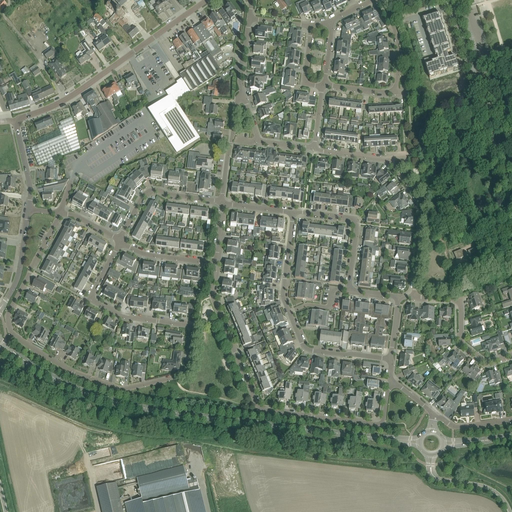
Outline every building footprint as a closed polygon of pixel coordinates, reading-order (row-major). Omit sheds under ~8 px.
[(170,4),(167,1),(167,0),(161,0),(161,1),(154,5),(153,6),(156,9),(159,13),(163,10),(163,11),(164,11),(163,10),(165,9),(165,10),(169,7),(171,6),(170,4)] [(286,5),(282,0),(278,0),(279,0),(276,2),(277,2),(279,6),(283,10),(285,8),(287,7),(285,5),(286,5)] [(308,6),(306,0),(305,0),(301,0),(302,1),(303,5),(297,8),(299,10),(301,15),(304,13),(304,15),(311,12),(308,6)] [(308,6),(311,12),(312,13),(314,12),(315,13),(322,10),(319,5),(317,0),(314,0),(313,1),(314,4),(310,5),(307,0),(306,0),(308,6)] [(333,8),(331,4),(328,0),(324,0),(325,2),(319,5),(322,10),(323,12),(325,10),(326,12),(333,8)] [(122,9),(122,8),(121,8),(120,8),(118,8),(109,2),(106,6),(115,14),(109,20),(114,26),(118,22),(122,27),(132,39),(139,32),(134,26),(131,29),(128,25),(127,26),(121,19),(120,17),(121,17),(122,16),(123,15),(124,14),(124,13),(124,12),(124,11),(123,10),(123,9),(122,9)] [(143,9),(145,5),(143,2),(139,6),(140,7),(133,11),(135,14),(141,10),(143,9)] [(237,14),(237,13),(236,11),(231,3),(225,7),(226,8),(224,9),(226,12),(231,19),(232,21),(234,20),(235,19),(235,18),(233,16),(237,14)] [(377,21),(379,20),(381,22),(380,22),(383,28),(387,26),(383,19),(382,19),(379,11),(375,13),(373,9),(368,12),(372,21),(375,19),(377,21)] [(369,22),(372,21),(368,12),(362,14),(364,18),(360,20),(365,30),(369,28),(368,25),(369,25),(369,22)] [(215,13),(209,17),(212,21),(213,23),(216,26),(218,30),(220,29),(224,34),(228,31),(224,26),(226,24),(223,20),(221,21),(215,13)] [(230,20),(225,13),(222,16),(226,22),(227,24),(231,22),(230,20)] [(440,13),(423,19),(434,56),(424,59),(430,78),(435,77),(435,76),(441,74),(441,73),(440,73),(440,72),(443,71),(444,73),(444,71),(447,70),(448,71),(447,71),(447,72),(454,70),(453,69),(458,67),(455,56),(449,58),(447,53),(451,52),(448,44),(447,44),(446,39),(448,39),(448,40),(448,38),(447,39),(444,31),(442,27),(444,26),(444,27),(444,26),(443,26),(441,19),(440,19),(438,14),(440,14),(440,15),(440,13)] [(92,19),(92,20),(94,21),(98,26),(100,24),(103,26),(106,23),(102,20),(97,14),(94,17),(92,19)] [(355,32),(359,30),(362,28),(364,31),(365,30),(360,20),(357,22),(355,18),(350,20),(353,29),(355,32)] [(211,21),(210,22),(208,20),(206,21),(202,23),(203,24),(208,31),(211,29),(212,28),(213,29),(216,27),(216,26),(213,23),(212,23),(211,21)] [(351,40),(352,36),(350,30),(353,29),(350,20),(344,23),(346,27),(344,28),(344,27),(343,28),(341,38),(343,39),(351,40)] [(222,51),(220,49),(209,33),(203,24),(194,31),(202,44),(210,55),(211,55),(212,58),(222,51)] [(107,39),(110,37),(101,26),(98,28),(103,35),(98,38),(100,41),(105,47),(110,43),(107,39)] [(272,32),(272,27),(263,26),(262,29),(258,28),(258,29),(256,28),(256,32),(255,37),(258,38),(258,40),(265,41),(265,38),(265,34),(267,34),(267,32),(272,32)] [(222,36),(216,27),(213,29),(219,38),(222,36)] [(290,33),(290,34),(293,35),(293,39),(301,40),(302,38),(303,35),(302,35),(302,33),(299,33),(300,30),(300,29),(291,28),(290,33)] [(188,33),(187,33),(195,44),(198,42),(200,45),(202,44),(194,31),(193,30),(192,30),(191,30),(190,31),(190,32),(189,32),(189,33),(188,33)] [(84,39),(86,41),(89,45),(93,42),(89,36),(88,36),(87,34),(85,35),(83,37),(84,39)] [(190,42),(188,38),(185,34),(180,38),(183,42),(185,45),(190,42)] [(372,37),(370,38),(367,40),(368,42),(378,42),(379,45),(388,44),(387,39),(382,39),(382,34),(381,34),(379,35),(372,37)] [(94,45),(96,47),(99,51),(105,47),(100,41),(98,38),(95,39),(96,41),(93,43),(94,45)] [(323,43),(324,40),(318,38),(314,45),(320,48),(323,43)] [(188,54),(181,44),(178,39),(173,43),(177,50),(180,48),(185,56),(186,55),(188,54)] [(289,42),(288,48),(296,49),(297,49),(298,46),(300,46),(301,45),(302,45),(302,41),(301,41),(301,40),(293,39),(292,43),(289,42)] [(350,45),(351,40),(343,39),(343,43),(338,42),(338,48),(347,49),(347,46),(350,45)] [(89,45),(86,41),(81,44),(85,51),(82,53),(81,52),(80,52),(76,54),(76,55),(78,58),(77,59),(81,65),(88,60),(87,59),(89,58),(90,59),(91,58),(89,56),(94,53),(90,47),(89,45)] [(266,50),(267,43),(258,42),(258,45),(254,45),(253,53),(263,54),(264,50),(266,50)] [(369,56),(377,56),(385,55),(384,50),(388,50),(388,44),(379,45),(379,49),(377,50),(377,51),(369,52),(369,56)] [(47,59),(51,56),(56,53),(52,47),(47,51),(43,54),(47,59)] [(288,48),(287,54),(290,55),(290,58),(299,60),(299,59),(300,58),(300,56),(299,55),(300,53),(297,52),(297,49),(296,49),(288,48)] [(349,59),(349,58),(349,54),(346,52),(347,49),(338,48),(337,54),(341,54),(341,58),(349,59)] [(197,51),(193,54),(196,57),(196,59),(193,61),(195,65),(203,60),(197,51)] [(180,75),(183,80),(191,92),(213,78),(222,72),(218,67),(212,58),(211,55),(210,55),(206,58),(203,60),(195,65),(193,61),(192,60),(190,61),(187,63),(186,63),(183,66),(186,71),(181,74),(180,75)] [(384,60),(385,55),(377,56),(376,61),(379,62),(379,66),(388,66),(389,61),(384,60)] [(264,58),(259,57),(255,57),(254,61),(252,60),(251,68),(256,68),(256,71),(255,73),(262,74),(263,65),(265,65),(266,58),(264,58)] [(282,65),(282,67),(284,68),(286,68),(291,69),(295,69),(295,66),(298,66),(298,64),(299,63),(299,61),(299,60),(290,58),(287,58),(286,66),(284,66),(282,65)] [(348,65),(348,61),(349,59),(341,58),(340,63),(336,62),(335,68),(344,69),(344,66),(348,65)] [(65,70),(62,66),(57,59),(53,62),(49,64),(56,75),(58,74),(61,79),(67,75),(64,71),(65,70)] [(35,76),(37,75),(41,72),(35,65),(30,69),(35,76)] [(376,70),(375,75),(383,76),(383,72),(388,72),(388,66),(379,66),(379,69),(376,70)] [(284,68),(283,73),(286,73),(286,79),(295,80),(295,79),(297,79),(297,76),(296,76),(296,73),(294,72),(291,72),(291,69),(286,68),(284,68)] [(346,79),(347,74),(344,72),(344,69),(335,68),(334,73),(339,74),(338,78),(346,79)] [(131,85),(134,83),(137,88),(139,87),(132,74),(124,78),(127,84),(127,85),(126,85),(126,86),(126,87),(127,88),(128,88),(129,89),(130,88),(131,88),(131,87),(131,86),(131,85)] [(250,77),(250,81),(251,81),(250,88),(255,89),(259,89),(260,82),(261,82),(266,83),(267,76),(260,75),(259,79),(255,78),(250,77)] [(375,78),(377,79),(377,83),(386,84),(387,77),(383,76),(375,75),(375,78)] [(209,86),(208,90),(212,90),(211,96),(212,96),(217,97),(219,87),(222,87),(222,84),(221,83),(220,83),(220,79),(221,79),(221,78),(215,81),(214,82),(213,87),(209,86)] [(281,86),(281,90),(284,90),(288,91),(289,87),(291,87),(294,88),(294,85),(296,85),(296,82),(295,82),(295,80),(286,79),(285,86),(281,86)] [(152,108),(151,113),(153,116),(155,120),(166,136),(177,153),(200,138),(198,135),(193,128),(189,121),(176,102),(187,94),(191,92),(183,80),(178,84),(166,92),(169,97),(160,102),(152,108)] [(124,96),(126,95),(121,82),(117,84),(121,91),(122,92),(122,93),(123,94),(124,95),(124,96)] [(110,88),(117,100),(118,99),(116,94),(120,91),(118,88),(116,83),(111,86),(111,87),(110,88)] [(42,91),(45,98),(54,94),(51,86),(42,91)] [(45,98),(42,91),(41,91),(40,88),(37,89),(39,92),(32,95),(33,98),(35,102),(45,98)] [(115,101),(117,100),(110,88),(108,88),(103,91),(107,99),(112,96),(115,101)] [(268,90),(263,91),(259,93),(260,96),(255,97),(256,101),(254,102),(256,106),(261,105),(267,102),(265,97),(270,95),(268,90)] [(99,98),(97,95),(94,91),(89,94),(97,108),(98,113),(99,115),(100,119),(104,134),(113,128),(118,124),(116,121),(113,116),(111,112),(106,103),(105,103),(100,106),(96,99),(99,98)] [(27,98),(27,95),(21,97),(22,100),(15,102),(13,94),(6,95),(8,104),(11,111),(30,105),(27,98)] [(96,114),(98,113),(97,108),(89,94),(83,98),(86,102),(87,105),(90,103),(96,114)] [(293,103),(297,104),(297,102),(302,103),(304,94),(298,94),(297,96),(294,96),(293,101),(293,103)] [(304,94),(302,103),(308,104),(308,105),(315,106),(316,98),(312,97),(312,98),(309,98),(309,95),(304,94)] [(109,101),(106,103),(111,112),(113,110),(114,109),(109,101)] [(211,106),(212,102),(204,101),(203,105),(206,105),(205,113),(206,114),(210,114),(210,115),(211,115),(216,115),(217,110),(217,109),(217,107),(211,106)] [(261,119),(265,118),(270,116),(268,113),(270,112),(270,111),(269,109),(272,108),(271,104),(268,105),(264,107),(265,110),(258,113),(259,116),(260,116),(261,119)] [(88,114),(86,111),(84,106),(81,108),(79,105),(73,108),(75,112),(74,112),(76,116),(82,113),(84,116),(88,114)] [(62,136),(32,148),(39,166),(80,149),(74,123),(72,117),(60,123),(61,125),(58,127),(62,136)] [(54,125),(53,122),(51,117),(35,124),(38,132),(54,125)] [(312,119),(306,118),(306,121),(304,131),(299,130),(299,134),(298,139),(302,140),(302,138),(305,139),(305,138),(308,138),(309,130),(311,130),(312,119)] [(104,134),(100,119),(88,122),(90,130),(93,141),(104,134)] [(207,129),(215,130),(215,127),(224,128),(224,122),(216,121),(216,119),(210,119),(209,123),(208,123),(207,129)] [(296,131),(297,126),(297,124),(290,123),(290,127),(285,127),(284,136),(292,137),(293,130),(296,130),(296,131)] [(275,125),(270,125),(265,124),(264,132),(264,133),(266,134),(273,135),(274,133),(280,134),(281,129),(281,128),(275,128),(275,125)] [(194,128),(193,128),(198,135),(202,132),(207,133),(207,136),(213,137),(213,140),(213,141),(218,142),(218,141),(222,141),(223,135),(220,135),(214,134),(215,130),(207,129),(197,128),(194,128)] [(120,140),(85,160),(91,169),(124,150),(121,144),(122,143),(120,140)] [(243,159),(244,150),(241,150),(242,149),(238,148),(238,150),(234,149),(233,159),(237,159),(243,159)] [(189,152),(187,168),(196,170),(196,167),(202,168),(201,172),(202,172),(210,173),(211,173),(211,169),(213,170),(213,165),(212,165),(212,162),(213,158),(208,157),(200,156),(200,154),(189,152)] [(267,154),(268,152),(264,152),(264,153),(261,153),(260,162),(265,162),(266,162),(266,163),(266,165),(269,166),(270,164),(271,154),(267,154)] [(278,155),(278,154),(274,153),(274,154),(271,154),(270,164),(269,166),(273,166),(273,164),(274,163),(279,164),(280,155),(278,155)] [(298,157),(297,166),(303,167),(302,168),(306,168),(308,159),(304,158),(304,157),(300,156),(300,158),(298,157)] [(327,165),(327,160),(321,159),(320,163),(318,163),(318,162),(318,165),(315,165),(314,175),(319,175),(319,173),(323,170),(325,171),(326,164),(327,165)] [(343,177),(343,173),(344,168),(341,168),(341,162),(333,161),(332,170),(335,170),(335,176),(343,177)] [(359,178),(359,175),(360,170),(357,170),(357,166),(355,165),(355,164),(348,163),(348,168),(347,172),(352,173),(351,177),(359,178)] [(57,170),(54,169),(54,165),(49,167),(49,170),(48,170),(47,176),(46,179),(51,180),(54,180),(54,176),(57,176),(57,170)] [(144,167),(147,175),(151,174),(151,179),(156,179),(158,167),(152,166),(152,167),(149,166),(148,165),(144,167)] [(372,166),(368,166),(363,165),(363,170),(364,170),(363,175),(368,176),(368,178),(371,178),(373,180),(377,174),(380,170),(377,168),(372,167),(372,166)] [(133,175),(142,184),(146,180),(143,177),(147,175),(144,167),(140,168),(140,169),(138,171),(133,175)] [(167,170),(167,167),(163,167),(163,168),(158,167),(156,179),(156,181),(162,181),(162,180),(162,175),(166,176),(167,170)] [(166,176),(165,179),(166,179),(169,179),(169,181),(168,185),(174,186),(175,173),(170,172),(170,171),(167,170),(166,176)] [(381,185),(386,181),(390,178),(385,172),(384,173),(382,171),(381,170),(377,176),(378,177),(377,179),(381,185)] [(175,173),(174,186),(179,187),(179,186),(180,183),(183,183),(184,178),(184,176),(184,173),(181,172),(180,173),(175,173)] [(196,181),(196,183),(211,185),(211,180),(210,180),(210,179),(209,179),(210,177),(209,177),(210,173),(202,172),(201,179),(198,179),(198,181),(196,181)] [(14,183),(14,180),(7,179),(7,180),(6,180),(5,175),(0,175),(0,183),(6,183),(5,191),(10,192),(11,188),(15,189),(15,183),(14,183)] [(138,188),(142,184),(133,175),(130,178),(129,178),(126,182),(132,187),(134,184),(138,188)] [(132,187),(126,182),(123,179),(120,185),(123,186),(121,191),(132,197),(133,197),(135,192),(134,192),(130,190),(132,187)] [(65,187),(68,180),(58,182),(58,184),(59,188),(65,187)] [(233,183),(234,181),(230,181),(228,193),(238,194),(238,193),(239,184),(233,183)] [(394,183),(392,184),(390,182),(386,185),(384,187),(380,190),(376,192),(378,195),(382,192),(383,194),(387,191),(388,192),(389,191),(392,195),(394,194),(395,195),(399,192),(398,190),(399,190),(394,183)] [(210,189),(211,185),(196,183),(196,185),(198,185),(197,186),(200,187),(199,190),(197,190),(197,192),(199,192),(203,192),(203,191),(208,192),(208,189),(209,190),(209,189),(210,189)] [(45,194),(43,194),(43,200),(49,200),(49,201),(52,200),(52,194),(54,194),(54,191),(53,189),(59,188),(58,184),(47,186),(43,187),(44,191),(45,191),(45,194)] [(265,198),(265,193),(266,185),(263,185),(262,187),(257,186),(255,195),(255,196),(265,198)] [(276,199),(276,198),(277,189),(271,188),(271,186),(268,186),(266,198),(276,199)] [(375,193),(369,186),(367,189),(372,195),(375,193)] [(293,201),(302,202),(304,190),(300,190),(300,192),(294,191),(293,200),(293,201)] [(78,194),(78,193),(75,191),(70,199),(71,200),(73,201),(72,204),(77,207),(82,196),(78,194)] [(133,197),(121,191),(118,196),(117,195),(116,198),(124,203),(126,200),(130,202),(133,197)] [(310,202),(319,204),(320,195),(311,194),(310,203),(310,204),(311,203),(310,203),(310,202)] [(395,197),(389,201),(394,208),(398,205),(400,207),(402,209),(404,206),(405,208),(409,205),(408,205),(409,204),(409,203),(404,197),(403,195),(402,196),(401,197),(399,194),(395,197)] [(343,195),(342,206),(351,208),(352,199),(352,196),(343,195)] [(82,196),(77,207),(81,209),(84,205),(87,207),(91,199),(88,198),(87,199),(82,196)] [(93,214),(99,204),(99,203),(98,205),(94,202),(96,198),(92,197),(91,199),(87,207),(90,209),(87,213),(93,216),(93,214)] [(352,199),(351,208),(360,209),(361,206),(363,206),(363,200),(352,199)] [(151,202),(149,207),(156,211),(158,205),(157,205),(153,203),(151,202)] [(98,217),(104,206),(99,204),(93,214),(98,217)] [(103,219),(108,209),(104,206),(98,217),(103,219)] [(149,207),(146,212),(153,216),(156,211),(149,207)] [(108,209),(103,219),(108,222),(110,218),(112,219),(115,214),(112,212),(113,211),(108,209)] [(207,218),(207,220),(210,220),(211,214),(208,214),(209,210),(203,209),(202,217),(207,218)] [(413,210),(414,210),(414,209),(401,212),(402,212),(401,219),(404,220),(404,224),(410,225),(413,226),(413,222),(413,220),(413,217),(412,217),(413,210)] [(366,222),(371,223),(379,224),(379,220),(377,220),(378,212),(372,211),(372,213),(369,213),(368,216),(367,215),(366,222)] [(146,212),(143,217),(150,221),(153,216),(146,212)] [(122,219),(119,218),(121,215),(116,213),(115,214),(112,219),(112,220),(114,221),(113,225),(117,227),(120,223),(121,223),(122,221),(121,220),(122,219)] [(0,217),(0,222),(1,223),(0,225),(0,233),(1,233),(2,234),(2,233),(8,234),(8,230),(9,227),(9,222),(8,222),(9,218),(0,217)] [(140,222),(147,226),(150,221),(143,217),(140,222)] [(67,222),(64,227),(73,232),(76,227),(78,228),(79,228),(81,226),(70,220),(69,223),(67,222)] [(138,227),(145,231),(147,226),(140,222),(138,227)] [(298,235),(302,235),(302,234),(308,234),(309,225),(310,224),(300,223),(298,235)] [(76,233),(73,232),(64,227),(63,230),(64,231),(63,233),(71,237),(73,238),(76,233)] [(138,227),(135,232),(142,236),(145,231),(138,227)] [(367,228),(366,236),(375,238),(375,232),(378,233),(379,229),(366,227),(366,228),(366,227),(367,228)] [(338,229),(337,238),(343,239),(343,241),(347,241),(348,229),(339,228),(338,229)] [(388,230),(387,235),(398,237),(399,239),(399,243),(410,245),(410,244),(411,244),(411,241),(410,241),(411,237),(406,236),(406,232),(388,230)] [(139,241),(142,236),(135,232),(132,237),(139,241)] [(68,242),(71,237),(63,233),(60,237),(68,241),(68,242)] [(88,243),(93,246),(97,239),(92,236),(90,239),(87,237),(83,245),(86,247),(88,243)] [(375,238),(366,236),(364,246),(376,247),(376,246),(377,246),(377,241),(374,241),(375,238)] [(60,237),(58,242),(65,246),(68,248),(71,243),(68,242),(68,241),(60,237)] [(93,246),(98,249),(102,242),(97,239),(93,246)] [(238,242),(232,242),(228,241),(227,248),(237,249),(240,249),(241,245),(237,245),(238,242)] [(58,242),(55,247),(63,251),(65,246),(58,242)] [(107,244),(102,242),(98,249),(103,251),(107,244)] [(198,243),(197,251),(203,252),(204,248),(207,248),(207,242),(204,242),(204,244),(198,243)] [(272,243),(270,243),(266,242),(265,249),(270,250),(269,253),(279,255),(280,249),(279,249),(279,248),(277,248),(277,244),(272,243)] [(364,246),(363,255),(372,256),(375,256),(376,251),(379,252),(379,248),(376,247),(364,246)] [(407,247),(402,247),(393,246),(393,250),(395,251),(395,250),(398,251),(397,254),(395,258),(399,259),(403,259),(408,260),(408,256),(410,257),(410,253),(409,253),(409,252),(408,251),(406,250),(407,247)] [(55,247),(52,252),(60,256),(63,257),(65,252),(63,251),(55,247)] [(454,253),(457,260),(465,257),(462,250),(454,253)] [(60,256),(52,252),(52,253),(51,253),(49,256),(55,259),(54,262),(57,264),(59,261),(58,260),(60,256)] [(279,260),(279,255),(269,253),(269,257),(266,257),(265,263),(275,264),(275,260),(277,260),(277,259),(279,260)] [(116,263),(125,268),(131,257),(126,254),(124,257),(121,255),(121,254),(116,263)] [(95,267),(98,262),(86,256),(85,258),(89,261),(88,263),(95,267)] [(136,260),(131,257),(125,268),(135,274),(137,269),(138,264),(135,263),(136,260)] [(46,261),(43,266),(52,270),(55,272),(58,267),(60,268),(61,266),(57,264),(54,262),(53,264),(48,262),(46,261)] [(401,262),(396,261),(391,261),(390,268),(398,269),(397,273),(401,273),(406,274),(407,266),(401,265),(401,262)] [(85,268),(92,272),(95,267),(88,263),(85,268)] [(139,274),(148,276),(150,263),(144,263),(144,266),(140,265),(137,274),(139,274)] [(156,264),(150,263),(148,276),(157,277),(159,277),(160,267),(159,268),(155,267),(156,264)] [(274,268),(275,264),(265,263),(264,269),(267,269),(267,273),(277,274),(277,269),(276,269),(276,268),(274,268)] [(162,277),(170,278),(172,266),(166,265),(165,268),(161,268),(161,267),(160,277),(162,277)] [(42,275),(43,275),(53,281),(55,278),(53,277),(53,276),(51,273),(52,270),(43,266),(41,271),(44,272),(42,275)] [(178,267),(172,266),(170,278),(180,280),(182,270),(181,270),(181,271),(177,270),(178,267)] [(89,277),(92,272),(85,268),(82,273),(89,277)] [(182,280),(192,281),(194,269),(188,268),(187,271),(183,271),(183,270),(182,280)] [(192,281),(202,283),(204,273),(203,273),(199,273),(199,270),(194,269),(192,281)] [(80,278),(87,282),(89,277),(82,273),(80,278)] [(276,279),(277,274),(267,273),(266,276),(263,277),(263,283),(272,284),(273,280),(275,280),(275,279),(276,279)] [(382,279),(382,280),(391,281),(390,283),(394,284),(394,288),(397,288),(401,289),(402,290),(403,289),(404,289),(404,288),(405,287),(405,285),(405,281),(403,281),(400,280),(401,277),(391,276),(382,275),(382,279)] [(369,279),(360,277),(359,286),(358,286),(359,286),(358,286),(358,287),(368,288),(370,288),(372,279),(369,279)] [(80,278),(77,283),(84,287),(87,282),(80,278)] [(52,292),(56,285),(44,279),(42,282),(36,279),(37,279),(36,279),(32,286),(43,292),(45,287),(48,289),(47,290),(52,292)] [(235,289),(236,283),(223,281),(222,287),(235,289)] [(446,289),(446,281),(433,281),(433,289),(446,289)] [(109,298),(115,287),(106,282),(101,291),(102,290),(105,292),(104,295),(109,298)] [(81,292),(84,287),(77,283),(74,289),(81,292)] [(259,292),(258,296),(259,296),(274,296),(274,290),(272,290),(270,290),(270,286),(265,286),(263,286),(260,286),(261,291),(259,292)] [(128,294),(115,287),(109,298),(114,301),(116,298),(123,302),(123,303),(128,294)] [(511,289),(511,290),(510,287),(505,289),(507,294),(508,293),(511,301),(502,304),(503,309),(511,305),(511,289)] [(29,301),(34,304),(38,296),(29,292),(25,299),(29,301)] [(470,300),(469,301),(470,304),(472,310),(479,308),(480,308),(480,307),(482,307),(478,293),(469,296),(470,300)] [(155,311),(159,311),(160,300),(156,300),(157,295),(151,294),(150,299),(150,304),(153,304),(152,310),(155,310),(155,311)] [(137,309),(138,299),(135,299),(135,297),(128,296),(127,305),(131,305),(130,307),(136,308),(135,309),(137,309)] [(160,300),(159,311),(162,311),(166,311),(166,305),(170,306),(170,310),(171,302),(172,297),(166,296),(165,299),(160,299),(160,300)] [(170,310),(174,311),(174,312),(173,313),(175,313),(178,315),(178,313),(181,314),(182,305),(178,304),(173,303),(175,297),(172,296),(172,297),(171,302),(170,310)] [(273,301),(274,301),(274,296),(259,296),(259,300),(261,300),(261,306),(270,306),(270,302),(273,302),(273,301)] [(142,300),(138,299),(137,309),(138,310),(138,308),(143,309),(144,307),(147,307),(148,298),(142,297),(142,300)] [(79,302),(72,299),(68,307),(74,311),(75,310),(81,313),(84,307),(80,305),(80,306),(78,305),(79,302)] [(350,300),(348,300),(343,299),(341,314),(340,322),(343,322),(344,322),(345,322),(346,320),(345,318),(345,313),(349,313),(349,314),(351,314),(353,302),(350,302),(350,300)] [(239,303),(237,304),(236,301),(235,301),(230,303),(231,306),(227,308),(228,309),(227,309),(229,313),(230,313),(240,309),(242,309),(239,303)] [(363,302),(358,301),(356,301),(356,303),(353,302),(351,314),(354,315),(354,314),(358,314),(357,320),(355,321),(355,323),(360,324),(363,302)] [(370,303),(368,302),(363,302),(360,324),(365,325),(365,322),(364,321),(365,315),(369,316),(369,317),(371,317),(373,305),(369,305),(370,303)] [(383,304),(378,304),(376,303),(376,306),(373,305),(371,317),(374,317),(373,318),(377,319),(377,322),(375,324),(375,326),(380,327),(383,304)] [(189,306),(182,305),(181,314),(187,315),(187,313),(192,313),(195,306),(189,304),(189,306)] [(390,305),(388,305),(383,304),(380,327),(385,327),(385,325),(384,323),(385,318),(389,318),(388,319),(391,320),(393,308),(392,308),(389,307),(390,305)] [(415,307),(413,307),(411,305),(409,307),(407,306),(407,309),(405,310),(407,312),(407,316),(411,316),(410,319),(418,320),(419,313),(419,309),(415,309),(415,307)] [(279,309),(277,310),(276,306),(273,307),(265,310),(267,315),(268,315),(271,314),(273,319),(282,316),(279,309)] [(434,308),(427,308),(423,307),(423,311),(421,311),(420,317),(423,317),(423,319),(428,320),(433,320),(433,313),(434,308)] [(95,311),(94,310),(89,308),(85,316),(94,321),(98,314),(95,312),(95,311)] [(230,313),(233,319),(242,315),(240,309),(230,313),(230,314),(230,313)] [(440,309),(440,314),(440,316),(443,317),(443,318),(451,318),(451,309),(443,309),(443,310),(440,309)] [(24,318),(26,314),(21,311),(19,315),(17,314),(15,319),(16,319),(16,320),(14,323),(17,324),(18,325),(17,326),(22,328),(27,319),(24,318)] [(233,319),(235,324),(242,321),(245,320),(242,315),(233,319)] [(478,322),(482,321),(480,315),(474,317),(469,319),(471,324),(472,324),(473,327),(470,328),(469,328),(470,330),(472,336),(476,334),(483,332),(482,331),(481,327),(480,325),(479,325),(478,322)] [(279,325),(284,322),(282,316),(273,319),(274,323),(274,324),(274,325),(276,330),(281,328),(279,325)] [(106,317),(104,322),(102,325),(108,328),(109,328),(114,331),(117,325),(112,322),(113,321),(106,317)] [(244,327),(247,325),(245,320),(242,321),(235,324),(237,330),(244,327)] [(357,346),(360,324),(355,323),(355,326),(356,327),(355,333),(351,332),(352,331),(349,331),(349,333),(347,343),(351,344),(350,345),(352,346),(357,346)] [(365,327),(365,325),(360,324),(357,346),(362,347),(364,347),(364,345),(367,346),(369,334),(366,333),(366,334),(363,334),(363,328),(365,327)] [(130,332),(131,326),(124,325),(123,331),(122,331),(122,335),(127,336),(126,342),(130,342),(131,333),(130,332)] [(377,349),(380,327),(375,326),(374,328),(376,330),(375,335),(371,335),(371,334),(369,334),(367,346),(371,346),(370,348),(372,348),(377,349)] [(35,327),(34,329),(32,333),(36,336),(36,335),(38,336),(37,338),(44,342),(49,333),(42,329),(41,330),(35,327)] [(143,329),(143,328),(139,327),(138,339),(142,339),(142,338),(148,339),(149,330),(143,329)] [(239,335),(247,332),(244,327),(237,330),(239,335)] [(287,329),(284,331),(282,327),(281,328),(276,330),(273,331),(275,336),(277,341),(281,340),(290,336),(287,329)] [(385,330),(385,327),(380,327),(377,349),(382,350),(384,350),(384,348),(387,348),(389,336),(386,336),(386,337),(382,336),(383,331),(385,330)] [(176,333),(176,332),(166,331),(165,337),(170,338),(171,338),(174,339),(173,343),(173,344),(182,345),(183,337),(181,336),(181,333),(176,333)] [(321,331),(320,342),(324,342),(324,341),(327,341),(328,332),(321,331)] [(241,341),(249,337),(247,332),(239,335),(242,340),(241,341)] [(328,332),(327,341),(326,343),(331,343),(331,342),(333,342),(335,333),(328,332)] [(347,343),(349,333),(342,332),(341,334),(340,343),(340,344),(341,342),(342,342),(347,343)] [(335,333),(333,342),(333,343),(338,344),(338,343),(340,343),(341,334),(335,333)] [(420,335),(412,334),(407,333),(406,336),(405,336),(404,344),(404,347),(408,348),(412,348),(412,343),(412,342),(412,337),(419,338),(420,335)] [(54,336),(53,338),(51,342),(52,343),(50,347),(56,350),(58,347),(63,350),(66,344),(61,341),(61,340),(58,338),(59,336),(59,335),(56,334),(55,334),(54,336)] [(439,346),(446,346),(451,346),(450,338),(443,338),(443,335),(448,335),(434,335),(434,336),(433,336),(433,339),(434,339),(434,340),(438,340),(439,346)] [(254,343),(256,342),(253,336),(249,337),(241,341),(243,346),(248,345),(249,348),(254,345),(254,343)] [(281,351),(289,348),(291,347),(289,344),(293,342),(290,336),(281,340),(282,344),(279,346),(281,351)] [(504,344),(502,339),(501,336),(490,339),(491,341),(487,343),(482,345),(483,347),(486,350),(489,349),(490,352),(501,348),(500,345),(504,344)] [(69,354),(68,355),(68,356),(69,357),(75,360),(80,352),(72,347),(72,349),(68,346),(65,352),(69,354)] [(246,353),(249,359),(257,356),(254,350),(256,349),(255,347),(249,349),(250,352),(246,353)] [(292,350),(290,351),(289,348),(281,351),(277,353),(278,356),(284,354),(286,359),(291,363),(296,357),(298,356),(297,355),(298,355),(297,354),(296,352),(295,353),(292,350)] [(460,355),(458,354),(455,351),(452,355),(448,359),(458,367),(459,366),(460,367),(463,363),(462,362),(464,360),(459,356),(460,355)] [(179,369),(181,353),(174,352),(173,362),(170,361),(164,361),(163,365),(163,370),(168,371),(169,370),(172,370),(172,368),(179,369)] [(84,357),(83,360),(84,361),(83,364),(88,366),(90,367),(90,365),(93,366),(94,363),(95,363),(96,358),(91,356),(87,355),(86,357),(84,357)] [(399,367),(404,368),(408,366),(410,356),(401,355),(401,359),(400,359),(400,362),(399,367)] [(252,364),(259,361),(257,356),(249,359),(252,364)] [(441,367),(440,367),(446,361),(442,357),(436,362),(433,365),(437,370),(441,367)] [(289,371),(291,372),(289,374),(292,376),(293,374),(295,372),(303,373),(303,372),(305,372),(306,369),(308,369),(309,360),(302,359),(301,363),(299,363),(299,366),(298,366),(295,364),(289,371)] [(103,361),(100,360),(97,367),(101,368),(100,370),(101,371),(107,373),(111,364),(111,361),(108,360),(107,362),(103,361)] [(323,364),(323,361),(316,360),(315,364),(312,364),(311,364),(310,374),(314,374),(317,375),(318,369),(322,370),(323,364)] [(254,370),(261,367),(259,361),(252,364),(254,370)] [(330,361),(328,370),(332,371),(332,377),(339,378),(340,367),(340,369),(336,368),(337,362),(330,361)] [(130,363),(126,362),(122,362),(121,367),(117,366),(116,376),(124,377),(125,373),(128,373),(130,363)] [(380,364),(364,362),(363,367),(369,368),(369,374),(372,374),(372,375),(376,376),(376,375),(380,375),(381,369),(378,369),(378,367),(379,367),(380,364)] [(352,364),(349,364),(343,363),(342,373),(343,373),(342,376),(346,377),(353,377),(354,375),(354,374),(354,372),(355,367),(351,366),(352,364)] [(138,367),(133,367),(133,372),(134,372),(133,377),(141,378),(142,373),(145,373),(146,365),(141,364),(141,367),(138,366),(138,367)] [(467,364),(464,368),(462,371),(474,380),(478,375),(480,374),(479,373),(480,372),(480,371),(477,369),(476,369),(477,368),(475,367),(474,367),(474,366),(472,368),(467,364)] [(264,366),(261,367),(254,370),(256,375),(264,372),(266,371),(264,366)] [(495,373),(494,373),(493,371),(492,372),(486,374),(486,376),(482,377),(481,382),(488,379),(488,383),(494,381),(495,385),(502,383),(500,377),(498,372),(495,373)] [(257,377),(256,377),(257,381),(258,381),(266,378),(264,372),(256,375),(256,376),(257,377)] [(410,375),(407,376),(409,381),(409,382),(411,383),(413,384),(412,385),(415,387),(415,386),(417,388),(418,386),(421,388),(422,386),(421,385),(423,383),(422,381),(420,379),(420,378),(421,377),(420,376),(419,375),(418,375),(417,375),(416,376),(414,374),(413,372),(410,374),(410,375)] [(378,378),(368,376),(362,376),(361,379),(368,380),(367,387),(371,388),(370,389),(374,390),(374,388),(378,389),(379,383),(376,382),(376,381),(378,381),(378,378)] [(260,386),(268,383),(266,378),(258,381),(261,386),(260,386)] [(290,400),(292,384),(293,380),(290,380),(289,383),(287,383),(286,389),(280,389),(280,392),(278,392),(278,396),(279,396),(279,400),(285,401),(285,398),(287,398),(286,399),(290,400)] [(434,387),(435,385),(429,380),(426,384),(427,385),(425,388),(422,392),(426,395),(426,397),(427,397),(428,397),(428,398),(429,397),(431,399),(432,397),(435,399),(438,395),(440,393),(438,392),(437,391),(436,392),(434,390),(434,387)] [(309,389),(310,383),(304,382),(304,385),(303,392),(298,391),(297,395),(296,395),(295,398),(297,398),(296,403),(302,403),(303,400),(304,400),(304,402),(307,402),(309,392),(309,389)] [(270,389),(268,383),(260,386),(263,392),(265,391),(267,392),(266,393),(269,395),(274,389),(272,388),(270,389)] [(345,389),(345,387),(340,387),(340,389),(339,389),(339,396),(333,395),(332,399),(331,399),(331,403),(332,403),(331,407),(337,408),(338,405),(339,405),(339,406),(343,407),(344,397),(345,389)] [(325,404),(326,395),(326,393),(327,389),(324,388),(323,394),(315,393),(315,397),(313,397),(313,400),(314,401),(314,405),(320,406),(320,402),(322,402),(321,404),(325,404)] [(360,409),(362,393),(363,389),(362,389),(359,389),(359,392),(357,392),(356,398),(350,398),(350,402),(349,401),(348,405),(350,405),(349,409),(355,410),(355,407),(357,407),(357,408),(360,409)] [(380,395),(377,395),(377,394),(378,394),(378,392),(375,391),(373,401),(368,400),(367,404),(366,404),(366,407),(367,407),(366,412),(372,412),(373,409),(374,409),(374,411),(378,411),(380,395)] [(440,400),(437,404),(446,411),(449,407),(455,412),(458,405),(463,395),(461,393),(455,400),(454,401),(452,404),(447,400),(443,397),(440,400)] [(484,413),(491,412),(492,413),(502,412),(501,401),(490,403),(490,404),(486,404),(487,409),(486,409),(485,409),(485,410),(484,410),(484,411),(484,412),(484,413)] [(473,407),(473,403),(466,404),(467,407),(461,408),(461,415),(461,416),(462,417),(465,417),(469,416),(474,416),(473,411),(473,407)] [(126,511),(206,511),(201,490),(200,490),(197,480),(193,481),(193,479),(187,481),(184,466),(137,477),(142,499),(125,503),(126,511)] [(102,511),(123,511),(116,482),(97,487),(102,511)]
